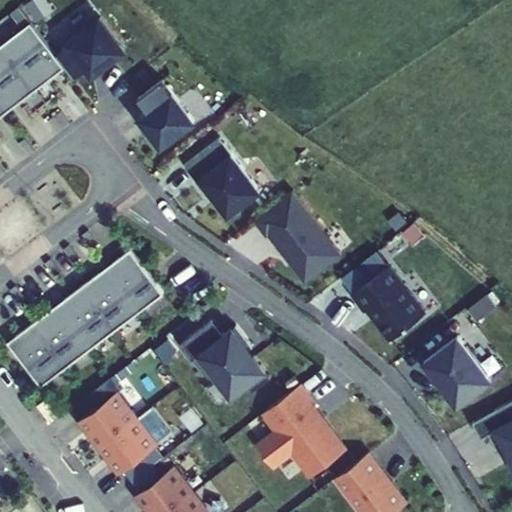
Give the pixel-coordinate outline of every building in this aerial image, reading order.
[(68,44),(55,54),(63,65),(72,77),(85,67),(91,74),(124,49),(99,15),(65,41),(68,44)] [(0,43),(0,45),(33,88),(63,65),(55,54),(29,21),(0,43)] [(0,106),(4,111),(33,88),(0,45),(0,106)] [(138,116),(160,144),(193,119),(161,77),(137,96),(147,109),(138,116)] [(258,189),(218,135),(183,162),(196,179),(199,177),(210,191),(211,190),(228,212),(258,189)] [(339,253),(290,188),(252,217),(264,232),(266,231),(303,280),(339,253)] [(129,246),(104,265),(138,309),(162,290),(129,246)] [(360,259),(339,275),(351,291),(372,275),(360,259)] [(423,311),(387,263),(372,275),(351,291),(350,291),(363,309),(366,306),(373,315),(372,316),(388,337),(423,311)] [(80,284),(114,327),(138,309),(104,265),(80,284)] [(80,284),(55,302),(89,346),(114,327),(80,284)] [(55,302),(31,321),(65,365),(89,346),(55,302)] [(178,342),(191,358),(193,356),(208,376),(213,371),(230,393),(245,382),(251,389),(269,375),(247,346),(250,343),(235,323),(222,332),(210,317),(178,342)] [(65,365),(31,321),(7,339),(40,383),(65,365)] [(488,377),(455,333),(422,359),(455,403),(488,377)] [(311,396),(299,380),(260,410),(274,427),(255,442),(272,464),(290,450),(308,474),(344,446),(308,399),(311,396)] [(77,399),(86,411),(106,396),(97,384),(77,399)] [(98,443),(135,415),(115,389),(106,396),(86,411),(78,417),(98,443)] [(57,410),(45,395),(37,402),(49,417),(57,410)] [(511,396),(492,407),(501,423),(490,428),(498,443),(503,441),(511,457),(511,396)] [(155,442),(135,415),(98,443),(118,470),(122,467),(142,452),(155,442)] [(366,449),(332,475),(360,511),(388,511),(405,499),(366,449)] [(142,452),(122,467),(130,478),(150,463),(142,452)] [(150,511),(161,511),(191,489),(171,463),(158,473),(150,463),(130,478),(138,488),(134,491),(150,511)] [(208,511),(191,489),(161,511),(208,511)]
